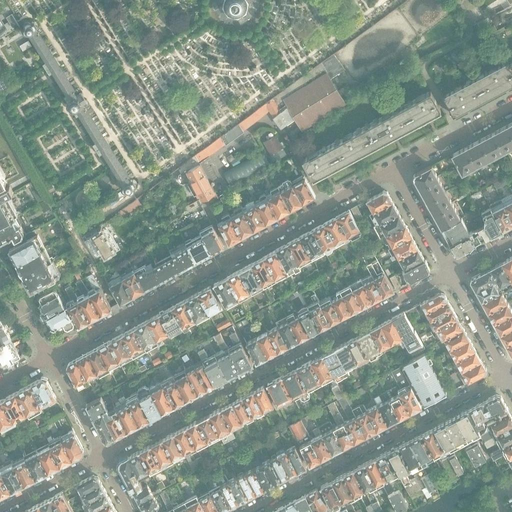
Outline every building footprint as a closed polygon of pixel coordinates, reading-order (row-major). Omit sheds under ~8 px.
[(248,0),(223,0),(223,4),(218,7),(220,10),(220,9),(223,13),(222,14),(224,16),(228,13),(238,15),(241,20),(243,18),(247,15),(247,16),(249,14),(247,10),(248,0)] [(18,24),(14,18),(11,14),(6,18),(13,28),(18,24)] [(129,180),(82,105),(87,102),(86,100),(84,101),(83,97),(81,95),(83,94),(81,92),(76,95),(59,67),(58,67),(52,58),(53,58),(35,30),(37,28),(37,27),(37,25),(36,23),(35,22),(33,22),(31,22),(31,23),(30,22),(28,21),(27,21),(25,22),(25,24),(25,25),(26,26),(24,28),(24,29),(24,31),(25,33),(26,34),(28,35),(29,34),(46,62),(43,64),(51,76),(54,74),(67,95),(66,96),(70,102),(70,103),(70,105),(69,106),(69,107),(69,109),(70,110),(72,111),(74,110),(75,111),(78,116),(80,115),(96,141),(93,143),(99,153),(102,151),(123,184),(121,185),(120,187),(120,189),(121,190),(123,191),(124,192),(126,191),(127,191),(128,192),(130,193),(131,192),(133,191),(133,189),(133,188),(133,187),(134,186),(135,184),(135,183),(134,181),(132,180),(131,180),(129,180)] [(495,35),(505,29),(504,27),(493,32),(495,35)] [(488,29),(481,33),(483,38),(490,34),(488,29)] [(346,102),(331,78),(345,70),(333,53),(196,154),(211,182),(217,179),(211,168),(209,165),(213,162),(209,156),(226,144),(244,131),(269,111),(281,128),(285,125),(289,131),(298,124),(302,130),(346,102)] [(511,83),(511,70),(509,65),(507,62),(497,67),(497,66),(489,71),(489,72),(475,79),(485,98),(511,83)] [(4,72),(0,74),(0,90),(1,92),(12,85),(6,75),(4,72)] [(485,98),(475,79),(462,86),(462,85),(458,87),(454,89),(454,90),(443,96),(453,115),(485,98)] [(347,85),(340,89),(347,102),(355,97),(347,85)] [(412,126),(441,110),(431,91),(402,106),(412,126)] [(375,145),(412,126),(402,106),(370,124),(374,132),(372,134),(373,137),(371,138),(375,145)] [(341,164),(375,145),(371,138),(373,137),(372,134),(374,132),(370,124),(331,144),(341,164)] [(0,125),(0,185),(3,189),(9,185),(27,175),(0,125)] [(491,134),(480,140),(490,159),(506,151),(510,148),(510,147),(511,146),(511,135),(507,125),(496,131),(491,134)] [(283,148),(276,135),(263,142),(270,155),(268,156),(272,163),(289,153),(285,147),(283,148)] [(452,154),(452,155),(462,174),(464,173),(463,172),(468,170),(469,171),(478,166),(484,163),(483,162),(488,159),(488,160),(490,159),(480,140),(467,146),(464,148),(452,154)] [(341,164),(331,144),(303,159),(313,179),(341,164)] [(232,186),(267,167),(266,167),(271,164),(264,150),(259,153),(234,167),(224,173),(232,186)] [(211,182),(196,154),(183,163),(177,168),(180,173),(178,174),(177,179),(179,182),(183,184),(187,183),(194,196),(199,193),(202,198),(215,190),(211,182)] [(443,192),(440,187),(442,186),(435,172),(433,174),(430,169),(432,167),(431,165),(416,174),(416,173),(415,174),(414,175),(414,176),(413,177),(414,179),(427,202),(446,192),(445,191),(443,192)] [(315,196),(308,182),(305,177),(304,175),(292,181),(303,202),(315,196)] [(303,202),(292,181),(291,182),(290,179),(282,184),(284,186),(279,188),(291,209),(303,203),(303,202)] [(278,216),(267,195),(257,201),(252,193),(255,192),(251,185),(250,186),(249,183),(245,185),(247,188),(253,198),(254,200),(255,202),(266,223),(278,216)] [(0,241),(0,242),(8,238),(10,237),(12,236),(11,235),(12,234),(15,240),(17,239),(31,231),(33,230),(29,224),(23,227),(17,216),(6,196),(13,192),(9,185),(3,189),(0,190),(0,241)] [(291,209),(279,188),(278,186),(270,191),(271,193),(267,195),(278,216),(291,209)] [(392,201),(388,193),(387,191),(386,191),(384,191),(383,191),(367,200),(373,211),(392,201)] [(457,212),(449,199),(447,200),(444,195),(446,194),(446,192),(427,202),(442,229),(460,219),(459,217),(457,218),(454,213),(457,212)] [(511,193),(501,199),(511,220),(511,193)] [(122,217),(141,203),(137,198),(118,212),(122,217)] [(511,220),(501,199),(489,205),(491,208),(502,230),(511,225),(511,220)] [(266,223),(255,202),(254,200),(246,204),(247,206),(242,209),(254,230),(266,223)] [(374,227),(399,213),(392,201),(373,211),(371,213),(373,216),(371,217),(375,225),(374,226),(374,227)] [(363,217),(357,206),(351,209),(357,220),(363,217)] [(254,230),(242,209),(241,207),(234,211),(235,213),(230,216),(242,237),(254,230)] [(502,230),(491,208),(480,214),(483,220),(485,224),(491,236),(502,230)] [(349,210),(337,216),(348,236),(349,238),(351,237),(352,239),(360,235),(360,233),(362,232),(360,229),(349,210)] [(242,237),(230,216),(229,213),(222,217),(223,219),(218,222),(229,244),(242,237)] [(383,237),(405,224),(399,213),(374,227),(380,238),(383,237)] [(337,216),(325,223),(336,243),(344,238),(345,241),(349,239),(349,238),(348,236),(337,216)] [(460,219),(442,229),(450,244),(469,233),(461,219),(460,219)] [(337,246),(325,223),(313,230),(324,252),(325,252),(328,253),(332,251),(333,248),(337,246)] [(117,244),(104,224),(96,229),(97,231),(85,240),(87,244),(96,260),(103,256),(105,259),(117,251),(120,249),(117,244)] [(224,246),(212,224),(200,231),(201,234),(212,253),(224,246)] [(389,248),(412,236),(405,224),(383,237),(389,248)] [(458,253),(491,236),(485,224),(469,233),(450,244),(455,252),(458,253)] [(313,230),(300,237),(311,256),(319,252),(320,254),(324,252),(313,230)] [(212,253),(201,234),(186,242),(186,243),(187,244),(196,261),(211,253),(211,254),(212,253)] [(16,263),(41,249),(38,244),(34,236),(9,250),(16,263)] [(398,258),(418,247),(412,236),(389,248),(394,256),(384,262),(386,264),(398,258)] [(312,259),(300,237),(288,243),(301,265),(312,259)] [(288,243),(276,250),(289,273),(289,274),(302,267),(301,265),(288,243)] [(196,261),(187,244),(177,250),(175,247),(169,250),(171,254),(180,270),(195,262),(196,262),(196,261)] [(424,258),(418,247),(398,258),(405,269),(424,258)] [(48,263),(41,249),(16,263),(23,277),(24,276),(48,263)] [(289,273),(276,250),(264,256),(275,277),(276,280),(289,273)] [(180,270),(171,254),(156,263),(157,266),(164,279),(165,279),(179,271),(180,270)] [(264,256),(251,263),(263,284),(275,277),(264,256)] [(511,281),(511,256),(500,263),(510,280),(511,282),(511,281)] [(405,269),(402,270),(405,276),(404,277),(407,283),(411,281),(429,272),(430,269),(424,258),(405,269)] [(144,290),(134,271),(132,266),(128,260),(121,263),(125,270),(124,270),(125,273),(121,275),(122,278),(132,296),(144,290)] [(394,290),(384,272),(378,275),(373,265),(378,262),(377,260),(367,265),(371,274),(382,296),(394,290)] [(57,279),(48,263),(24,276),(31,289),(44,283),(45,286),(57,279)] [(145,264),(134,271),(144,290),(145,290),(146,289),(145,289),(160,281),(164,279),(157,266),(153,268),(151,263),(146,266),(145,264)] [(251,263),(239,270),(251,291),(263,284),(251,263)] [(500,263),(489,269),(495,280),(498,286),(500,285),(503,290),(504,291),(508,289),(504,283),(510,280),(500,263)] [(104,273),(111,269),(108,265),(101,269),(104,273)] [(495,280),(489,269),(472,278),(471,280),(471,282),(476,290),(495,280)] [(252,293),(239,270),(226,277),(239,300),(252,293)] [(101,314),(101,313),(88,290),(82,279),(78,273),(76,274),(79,281),(77,282),(82,293),(77,296),(90,319),(96,316),(101,314)] [(112,308),(93,274),(88,276),(93,287),(88,290),(101,313),(107,310),(112,308)] [(382,296),(371,274),(360,280),(371,302),(382,296)] [(226,277),(214,284),(227,307),(229,310),(241,303),(239,300),(226,277)] [(132,296),(122,278),(116,281),(115,279),(108,282),(120,303),(132,296)] [(300,287),(309,282),(307,278),(298,283),(300,287)] [(371,302),(360,280),(351,285),(362,306),(371,302)] [(482,301),(503,290),(500,285),(498,286),(495,280),(476,290),(482,301)] [(90,319),(77,296),(71,285),(66,288),(72,299),(66,302),(67,305),(76,321),(79,326),(86,322),(90,320),(90,319)] [(362,306),(351,285),(341,290),(352,312),(362,306)] [(210,286),(197,293),(208,312),(210,315),(215,312),(213,310),(221,305),(210,286)] [(503,290),(482,301),(488,312),(507,302),(507,300),(507,296),(511,293),(511,286),(508,289),(504,291),(503,290)] [(352,312),(341,290),(332,295),(343,317),(352,312)] [(67,305),(66,302),(60,292),(56,294),(54,291),(40,298),(42,302),(39,304),(44,312),(40,314),(42,319),(46,317),(67,305)] [(425,312),(447,300),(444,295),(445,294),(444,294),(443,293),(441,292),(439,293),(414,306),(419,315),(423,313),(425,312)] [(197,293),(185,300),(196,319),(208,312),(197,293)] [(331,323),(320,302),(315,293),(311,295),(314,302),(307,306),(309,309),(320,329),(331,323)] [(343,317),(332,295),(320,302),(331,323),(343,317)] [(196,319),(185,300),(172,307),(184,329),(190,326),(188,323),(196,319)] [(430,321),(452,309),(448,300),(447,300),(425,312),(430,321)] [(511,314),(511,310),(507,302),(488,312),(494,323),(511,314)] [(76,321),(67,305),(46,317),(49,321),(52,326),(56,327),(63,323),(65,327),(68,328),(73,325),(74,322),(76,321)] [(419,315),(414,306),(406,311),(411,319),(411,320),(419,315)] [(184,329),(172,307),(159,314),(170,332),(172,336),(184,329)] [(320,329),(309,309),(299,315),(309,334),(320,329)] [(437,328),(457,317),(452,309),(430,321),(435,329),(437,328)] [(405,311),(382,323),(392,343),(403,337),(412,355),(423,349),(425,348),(419,338),(415,330),(414,331),(413,329),(405,313),(405,312),(405,311)] [(294,312),(286,316),(288,320),(299,340),(309,334),(299,315),(296,316),(294,312)] [(152,318),(146,321),(159,343),(164,341),(162,337),(170,332),(159,314),(152,318)] [(511,314),(494,323),(500,334),(511,327),(511,314)] [(443,339),(463,328),(457,317),(437,328),(443,339)] [(216,325),(219,329),(230,323),(227,318),(216,325)] [(7,331),(8,328),(6,324),(3,324),(0,319),(0,343),(0,344),(8,340),(11,338),(7,331)] [(288,320),(278,326),(288,345),(299,340),(288,320)] [(146,321),(134,328),(144,346),(146,350),(159,343),(146,321)] [(382,323),(369,330),(380,350),(392,343),(382,323)] [(232,326),(227,329),(233,341),(235,340),(238,346),(230,350),(241,370),(248,367),(253,364),(235,330),(232,326)] [(288,345),(278,326),(267,331),(278,351),(288,345)] [(511,341),(511,327),(500,334),(506,345),(511,341)] [(144,346),(134,328),(121,334),(132,353),(144,346)] [(449,350),(469,339),(463,328),(443,339),(449,350)] [(369,330),(358,336),(369,358),(371,361),(377,357),(377,356),(382,353),(380,350),(369,330)] [(278,351),(267,331),(257,337),(267,357),(278,351)] [(221,332),(208,339),(214,349),(220,346),(222,349),(216,353),(229,377),(241,370),(230,350),(229,348),(221,332)] [(193,345),(206,338),(203,333),(191,340),(193,345)] [(121,334),(108,342),(120,364),(121,364),(134,357),(132,353),(121,334)] [(358,336),(347,342),(359,364),(369,358),(358,336)] [(267,357),(257,337),(246,343),(256,362),(267,357)] [(208,339),(195,346),(202,359),(215,384),(229,377),(217,354),(214,349),(208,339)] [(455,361),(475,349),(469,339),(449,350),(455,361)] [(16,354),(8,340),(0,344),(0,343),(0,359),(3,364),(6,362),(8,364),(14,361),(20,357),(18,353),(16,354)] [(193,345),(191,340),(178,347),(180,352),(193,345)] [(108,342),(97,347),(110,370),(120,364),(108,342)] [(359,364),(347,342),(335,348),(348,371),(353,369),(352,367),(359,364)] [(97,347),(87,353),(98,372),(97,373),(99,377),(100,376),(110,371),(110,370),(97,347)] [(335,348),(323,355),(337,382),(343,378),(342,376),(348,372),(348,371),(335,348)] [(461,371),(481,360),(475,349),(455,361),(461,371)] [(173,356),(170,351),(164,354),(167,359),(173,356)] [(446,392),(434,371),(426,354),(430,352),(429,351),(425,353),(424,352),(404,363),(403,363),(405,366),(412,380),(412,381),(412,382),(413,382),(416,388),(416,389),(416,390),(417,389),(421,396),(420,397),(420,398),(421,397),(424,404),(425,405),(446,393),(446,392)] [(98,372),(87,353),(77,359),(88,378),(97,373),(98,372)] [(337,382),(323,355),(311,361),(321,381),(329,377),(332,384),(331,385),(332,387),(337,398),(344,394),(342,392),(339,385),(337,382)] [(162,362),(159,357),(152,361),(155,366),(162,362)] [(90,383),(88,378),(77,359),(70,362),(69,363),(68,364),(67,366),(68,368),(79,389),(90,383)] [(485,373),(486,371),(486,370),(486,368),(481,360),(461,371),(458,373),(464,384),(465,384),(484,374),(485,373)] [(311,361),(297,368),(297,369),(307,388),(313,385),(314,387),(322,383),(321,381),(311,361)] [(204,362),(195,367),(207,388),(215,384),(204,362)] [(444,367),(441,362),(436,364),(439,370),(444,367)] [(421,406),(402,370),(404,368),(403,367),(405,366),(403,363),(402,364),(399,366),(400,367),(391,371),(400,388),(398,390),(410,412),(421,406)] [(195,367),(187,371),(198,393),(207,388),(195,367)] [(307,388),(297,369),(282,376),(294,398),(293,398),(294,399),(300,396),(301,398),(304,399),(309,396),(310,393),(308,390),(307,388)] [(198,393),(187,371),(186,372),(180,375),(179,372),(174,375),(186,399),(198,393)] [(186,399),(174,375),(162,382),(174,405),(186,399)] [(294,398),(282,376),(267,384),(279,406),(293,398),(294,398)] [(41,378),(29,385),(41,406),(56,397),(47,380),(46,379),(44,378),(42,378),(41,378)] [(356,388),(368,382),(366,378),(360,382),(359,380),(354,383),(354,384),(356,388)] [(174,405),(162,382),(150,388),(163,412),(174,405)] [(29,385),(15,392),(27,413),(29,417),(40,410),(43,409),(41,406),(29,385)] [(163,412),(150,388),(149,386),(147,387),(145,385),(138,388),(138,391),(137,392),(151,418),(163,412)] [(264,386),(253,391),(263,410),(274,405),(264,386)] [(410,412),(398,390),(396,386),(395,387),(385,392),(389,399),(399,418),(410,412)] [(87,401),(97,395),(94,391),(84,396),(87,401)] [(151,418),(137,392),(136,391),(131,394),(133,397),(127,400),(139,424),(151,418)] [(253,391),(243,397),(253,416),(263,410),(253,391)] [(16,392),(2,399),(14,420),(27,413),(16,392)] [(399,418),(389,399),(385,392),(379,395),(374,398),(377,404),(388,424),(399,418)] [(388,424),(377,404),(374,398),(372,394),(370,395),(372,399),(368,401),(371,408),(368,409),(365,403),(363,404),(377,430),(388,424)] [(509,411),(501,396),(496,395),(492,397),(484,401),(490,415),(493,419),(509,411)] [(106,407),(101,396),(87,404),(91,412),(93,416),(103,411),(102,409),(106,407)] [(366,436),(355,416),(345,396),(338,399),(349,419),(344,422),(355,442),(366,436)] [(243,397),(232,402),(242,421),(253,416),(243,397)] [(2,399),(0,400),(0,427),(0,428),(14,420),(2,399)] [(127,400),(115,406),(127,430),(139,424),(127,400)] [(490,415),(484,401),(468,409),(477,427),(484,424),(483,421),(485,417),(490,415)] [(242,421),(232,402),(220,408),(232,431),(244,424),(242,421)] [(355,442),(344,422),(334,402),(327,405),(338,425),(333,428),(344,447),(355,442)] [(106,407),(102,409),(103,411),(104,412),(116,436),(127,430),(115,406),(114,403),(106,407)] [(363,404),(352,410),(355,416),(366,436),(377,430),(363,404)] [(220,408),(208,415),(220,437),(223,443),(235,437),(232,431),(220,408)] [(480,433),(484,440),(511,424),(511,416),(509,411),(493,419),(484,424),(477,427),(468,409),(456,415),(480,461),(487,458),(486,456),(476,436),(480,433)] [(116,436),(104,412),(103,411),(93,416),(104,438),(105,438),(109,440),(110,439),(116,436)] [(293,421),(290,414),(285,417),(288,424),(293,421)] [(208,415),(197,421),(207,440),(209,443),(220,437),(208,415)] [(480,461),(456,415),(444,422),(457,446),(462,443),(463,443),(474,464),(480,461)] [(308,424),(304,417),(300,419),(307,432),(311,430),(308,426),(307,426),(308,424)] [(309,436),(307,432),(300,419),(289,425),(299,446),(310,465),(321,459),(309,436)] [(207,440),(197,421),(186,427),(196,446),(197,449),(202,446),(200,443),(207,440)] [(344,447),(333,428),(330,421),(323,425),(324,427),(320,429),(332,453),(344,447)] [(452,449),(457,446),(444,422),(433,427),(457,473),(463,470),(452,449)] [(511,424),(484,440),(487,446),(497,441),(500,447),(511,440),(511,424)] [(186,427),(173,433),(183,452),(185,455),(194,471),(205,464),(201,456),(195,459),(193,455),(190,456),(188,453),(190,452),(188,449),(196,446),(186,427)] [(332,453),(320,429),(319,427),(312,430),(314,435),(311,436),(309,436),(321,459),(332,453)] [(433,427),(421,434),(434,458),(437,456),(446,472),(445,473),(450,483),(460,477),(457,473),(433,427)] [(69,435),(62,439),(72,459),(81,455),(82,454),(83,451),(83,449),(83,448),(73,430),(68,433),(69,435)] [(263,436),(261,431),(254,435),(257,440),(263,436)] [(183,452),(173,433),(161,439),(173,461),(179,458),(177,455),(183,452)] [(429,461),(434,458),(421,434),(410,440),(436,488),(437,487),(436,487),(442,484),(429,461)] [(51,436),(47,438),(49,443),(61,465),(72,459),(62,439),(61,436),(53,441),(51,436)] [(161,439),(151,444),(163,467),(173,461),(161,439)] [(436,488),(410,440),(398,446),(411,470),(416,468),(417,467),(419,472),(414,475),(415,477),(421,489),(427,486),(429,491),(435,488),(436,488)] [(511,440),(500,447),(490,452),(494,459),(504,453),(506,459),(511,455),(511,440)] [(61,465),(49,443),(37,449),(48,471),(61,465)] [(151,444),(139,451),(150,473),(151,473),(162,467),(163,467),(151,444)] [(306,467),(295,446),(286,450),(298,471),(306,467)] [(406,473),(411,470),(398,446),(387,452),(399,476),(409,495),(421,489),(415,477),(410,479),(406,473)] [(48,471),(37,449),(24,456),(36,478),(48,471)] [(298,471),(286,450),(278,455),(289,476),(298,471)] [(139,451),(127,457),(137,476),(142,486),(147,484),(143,477),(150,473),(139,451)] [(387,452),(376,457),(402,508),(408,505),(394,478),(399,476),(387,452)] [(289,476),(278,455),(270,459),(281,480),(289,476)] [(36,478),(24,456),(12,462),(23,485),(36,478)] [(120,461),(119,465),(120,467),(120,468),(130,487),(133,491),(142,486),(137,476),(127,457),(123,460),(123,459),(122,460),(120,461)] [(402,508),(376,457),(365,463),(377,486),(382,484),(396,511),(402,508)] [(281,480),(270,459),(261,464),(273,485),(281,480)] [(10,460),(0,465),(0,468),(12,491),(23,485),(12,462),(10,460)] [(251,463),(243,468),(245,472),(256,493),(264,489),(253,468),(251,463)] [(384,511),(377,500),(371,489),(377,486),(365,463),(354,469),(376,511),(384,511)] [(273,485),(261,464),(253,468),(264,489),(273,485)] [(0,496),(0,497),(12,491),(0,468),(0,496)] [(376,511),(354,469),(343,475),(355,498),(360,495),(368,511),(376,511)] [(256,493),(245,472),(237,477),(247,498),(256,493)] [(228,481),(225,476),(224,474),(217,478),(220,485),(220,486),(231,507),(239,502),(228,481)] [(80,494),(101,483),(98,477),(97,476),(96,475),(94,475),(92,475),(93,475),(75,485),(80,494)] [(336,478),(332,480),(348,511),(360,511),(360,509),(355,511),(351,503),(356,500),(355,498),(343,475),(336,478)] [(247,498),(237,477),(228,481),(239,502),(247,498)] [(348,511),(332,480),(321,486),(333,510),(334,511),(336,511),(340,510),(340,511),(348,511)] [(166,487),(163,482),(157,485),(159,488),(160,490),(161,490),(166,487)] [(85,502),(106,491),(101,483),(80,494),(85,502)] [(142,486),(133,491),(139,503),(153,496),(151,492),(147,484),(142,486)] [(220,511),(231,507),(220,486),(210,491),(209,491),(219,511),(220,511)] [(329,511),(317,488),(305,495),(314,511),(319,511),(323,510),(323,511),(329,511)] [(161,492),(160,493),(169,510),(165,511),(175,511),(173,507),(165,490),(162,492),(161,492)] [(73,511),(68,501),(63,491),(51,497),(58,511),(69,511),(72,511),(73,511)] [(90,511),(111,501),(106,491),(85,502),(90,511)] [(219,511),(209,491),(197,497),(204,511),(219,511)] [(204,511),(197,497),(197,495),(185,501),(190,511),(204,511)] [(314,511),(305,495),(295,500),(301,511),(314,511)] [(153,496),(139,503),(143,511),(149,511),(153,510),(159,507),(153,496)] [(57,511),(50,498),(39,503),(43,511),(57,511)] [(301,511),(295,500),(285,505),(288,511),(301,511)] [(90,511),(109,511),(115,509),(111,501),(90,511)] [(190,511),(185,501),(173,507),(175,511),(190,511)] [(43,511),(39,503),(28,509),(29,511),(43,511)]
